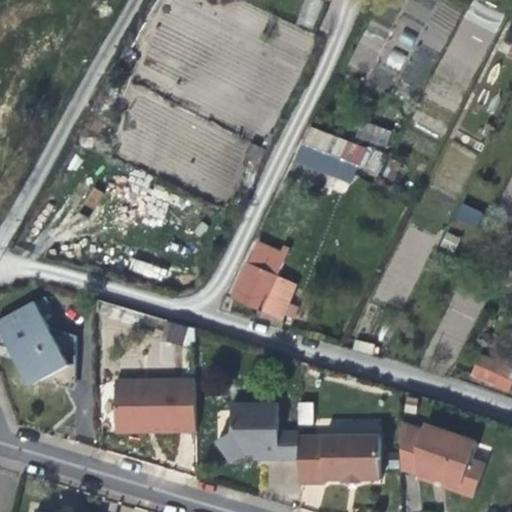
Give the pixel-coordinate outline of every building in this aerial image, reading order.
[(165,61),(171,51),(182,56),(194,33),(183,28),(197,0),(162,0),(151,23),(139,47),(165,61)] [(315,24),(320,0),(307,0),(303,22),(315,24)] [(8,38),(0,52),(0,67),(39,89),(53,63),(8,38)] [(393,50),(385,61),(404,73),(401,77),(418,89),(439,57),(420,44),(410,61),(393,50)] [(160,95),(170,76),(135,56),(124,75),(160,95)] [(388,148),(394,133),(365,122),(359,137),(388,148)] [(376,180),(388,156),(313,124),(297,159),(372,189),(376,180)] [(460,205),(456,218),(477,225),(482,212),(460,205)] [(289,302),(297,285),(280,277),(289,257),(259,243),(233,298),(281,320),(289,302)] [(0,337),(13,360),(22,376),(41,382),(64,389),(74,384),(74,339),(46,330),(31,304),(0,321),(0,337)] [(472,374),(510,391),(511,386),(511,366),(482,353),(472,374)] [(41,382),(22,376),(29,388),(41,382)] [(152,433),(180,432),(180,430),(196,430),(196,383),(115,383),(116,433),(152,433)] [(74,392),(74,384),(64,389),(68,390),(74,392)] [(299,437),(298,432),(278,433),(278,405),(231,406),(232,434),(217,442),(230,464),(245,455),(251,455),(263,455),(263,460),(299,460),(299,437)] [(415,429),(401,430),(402,469),(417,468),(418,476),(418,478),(433,483),(435,478),(444,482),(442,486),(473,497),(484,464),(470,459),(476,442),(424,425),(422,432),(415,429)] [(381,436),(299,437),(299,460),(299,485),(325,484),(325,481),(344,481),(344,483),(355,483),(361,483),(361,480),(381,480),(381,436)] [(442,486),(444,482),(435,478),(433,483),(434,486),(438,487),(442,486)]
